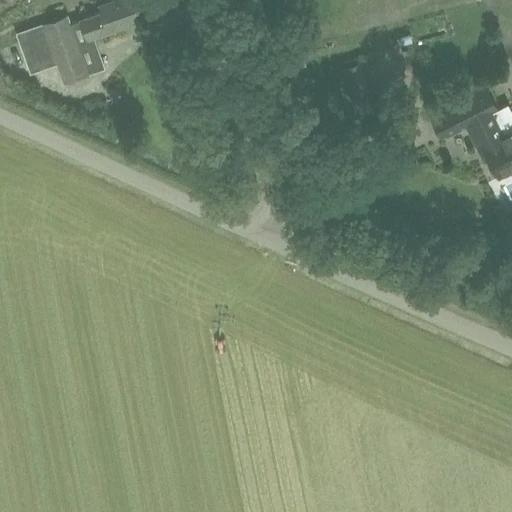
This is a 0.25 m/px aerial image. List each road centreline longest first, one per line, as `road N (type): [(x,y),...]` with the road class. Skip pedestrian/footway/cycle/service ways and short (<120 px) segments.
road 1 (unclassified): [(239,226),(0,116)]
road 2 (unclassified): [(511,347),(309,257)]
road 3 (residential): [(270,190),(202,0)]
